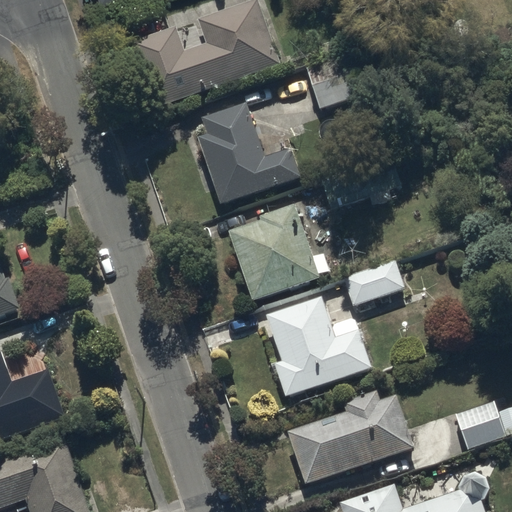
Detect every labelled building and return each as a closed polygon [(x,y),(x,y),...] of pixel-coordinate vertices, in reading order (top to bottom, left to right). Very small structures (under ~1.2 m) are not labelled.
[(283,69),(253,2),(137,41),(167,104),(283,69)] [(353,56),(308,72),(323,115),(368,100),(353,56)] [(246,105),(202,124),(221,214),(300,179),(246,105)] [(394,163),(325,184),(334,215),(373,203),(375,208),(398,201),(396,195),(403,193),(394,163)] [(288,211),(223,233),(249,309),(324,284),(288,211)] [(398,265),(346,281),(355,310),(407,293),(398,265)] [(2,266),(0,266),(0,325),(23,319),(12,284),(8,286),(2,266)] [(320,300),(268,320),(283,401),(372,373),(320,300)] [(0,445),(68,422),(52,375),(46,376),(43,366),(11,377),(5,358),(0,359),(0,445)] [(376,394),(279,429),(302,491),(407,453),(397,401),(376,394)] [(459,416),(472,455),(511,440),(511,411),(500,416),(496,404),(459,416)] [(0,467),(0,511),(6,511),(29,505),(31,511),(89,511),(66,445),(0,467)] [(398,483),(338,501),(336,511),(488,511),(484,474),(398,483)]
